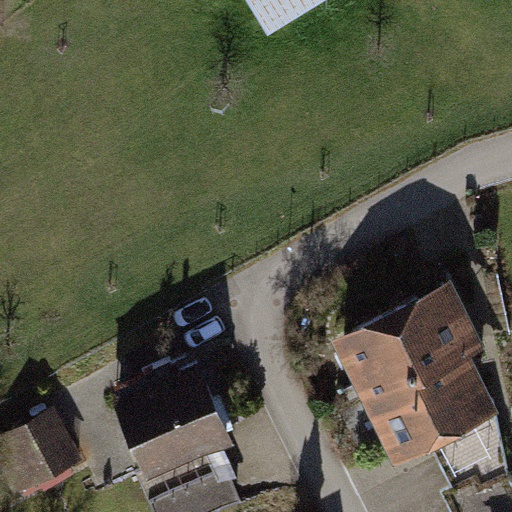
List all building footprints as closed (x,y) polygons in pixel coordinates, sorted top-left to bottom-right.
[(255,0),(274,29),(322,0),(255,0)] [(322,330),(356,397),(463,344),(478,336),(444,268),(322,330)] [(463,344),(356,397),(385,453),(491,400),(463,344)] [(189,349),(104,387),(139,468),(225,430),(189,349)] [(0,467),(9,485),(74,453),(49,401),(0,424),(0,467)]
